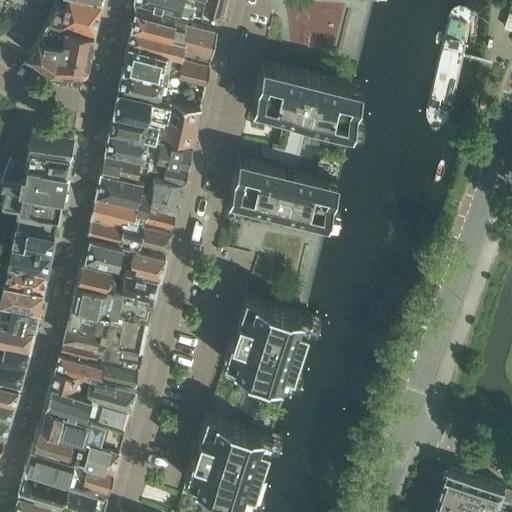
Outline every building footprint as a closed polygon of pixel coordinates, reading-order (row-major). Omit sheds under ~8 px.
[(55,0),(53,7),(48,18),(94,30),(100,0),(55,0)] [(204,0),(144,0),(201,13),(204,0)] [(204,0),(201,13),(220,18),(224,0),(204,0)] [(480,9),(448,1),(420,128),(452,135),(480,9)] [(211,54),(217,28),(135,8),(132,25),(185,36),(183,46),(195,50),(211,54)] [(27,52),(48,66),(50,67),(52,68),(54,68),(57,69),(81,71),(88,66),(92,39),(94,30),(48,18),(27,52)] [(185,36),(132,25),(128,40),(170,49),(169,52),(179,54),(181,55),(182,55),(209,60),(211,54),(195,50),(183,46),(185,36)] [(123,65),(165,74),(169,75),(169,72),(174,73),(179,54),(169,52),(170,49),(128,40),(123,65)] [(205,79),(209,60),(182,55),(178,72),(205,79)] [(362,84),(262,59),(251,102),(351,127),(362,84)] [(164,79),(165,74),(123,65),(118,85),(168,97),(171,86),(159,83),(160,78),(164,79)] [(169,98),(168,97),(118,85),(113,107),(133,111),(165,118),(169,98)] [(169,98),(165,118),(162,132),(193,139),(200,104),(169,98)] [(192,144),(193,139),(162,132),(165,118),(133,111),(113,107),(109,127),(147,135),(159,137),(192,144)] [(32,124),(27,149),(25,161),(67,171),(74,134),(32,124)] [(159,137),(147,135),(109,127),(105,147),(142,154),(155,157),(157,148),(159,137)] [(159,137),(157,148),(155,157),(164,159),(187,163),(192,144),(159,137)] [(155,157),(142,154),(105,147),(101,163),(145,172),(155,173),(161,173),(164,159),(155,157)] [(338,179),(238,154),(228,198),(327,222),(338,179)] [(62,196),(67,171),(25,161),(10,158),(1,182),(8,185),(8,183),(62,196)] [(187,163),(164,159),(161,173),(165,175),(184,179),(187,163)] [(101,163),(100,168),(96,187),(114,192),(114,194),(136,199),(134,210),(145,213),(148,202),(155,173),(145,172),(101,163)] [(148,202),(175,209),(184,179),(165,175),(161,173),(155,173),(148,202)] [(58,213),(62,196),(8,183),(8,185),(2,202),(18,205),(58,213)] [(114,192),(96,187),(90,216),(137,226),(138,221),(143,221),(145,213),(134,210),(136,199),(114,194),(114,192)] [(144,225),(147,226),(170,230),(175,209),(148,202),(145,213),(143,221),(138,221),(137,226),(144,227),(144,225)] [(18,205),(9,258),(47,267),(58,213),(18,205)] [(144,227),(137,226),(90,216),(86,233),(134,244),(155,249),(156,244),(145,242),(145,244),(143,244),(143,242),(141,241),(144,227)] [(170,230),(147,226),(144,225),(144,227),(141,241),(143,242),(143,244),(145,244),(145,242),(156,244),(159,245),(159,247),(161,247),(161,245),(166,246),(170,230)] [(82,254),(117,262),(128,265),(130,258),(131,258),(134,244),(86,233),(82,254)] [(131,258),(130,258),(128,265),(159,272),(165,252),(155,249),(134,244),(131,258)] [(47,267),(9,258),(0,256),(0,275),(2,276),(6,277),(43,286),(47,267)] [(81,258),(76,279),(112,287),(114,277),(123,280),(126,269),(81,258)] [(153,296),(158,276),(126,269),(123,280),(114,277),(112,287),(153,296)] [(0,283),(0,295),(3,296),(39,305),(43,286),(6,277),(2,276),(0,283)] [(71,302),(122,311),(148,316),(153,296),(112,287),(76,279),(71,302)] [(311,314),(245,292),(223,359),(288,381),(311,314)] [(3,296),(0,307),(0,318),(34,326),(39,305),(3,296)] [(115,341),(119,325),(122,311),(71,302),(67,319),(63,336),(103,343),(122,346),(141,350),(142,347),(115,341)] [(145,330),(148,316),(122,311),(119,325),(128,327),(145,330)] [(30,344),(34,326),(0,318),(0,345),(2,346),(5,338),(30,344)] [(145,330),(128,327),(119,325),(115,341),(142,347),(145,330)] [(122,346),(103,343),(63,336),(59,350),(75,353),(95,358),(97,350),(102,351),(102,353),(116,356),(115,359),(119,359),(122,346)] [(30,344),(5,338),(2,346),(0,345),(0,358),(1,355),(25,362),(30,344)] [(141,350),(122,346),(119,359),(138,364),(141,350)] [(55,364),(83,371),(134,384),(138,367),(95,358),(75,353),(59,350),(55,364)] [(0,374),(20,380),(25,362),(1,355),(0,358),(0,374)] [(129,403),(134,384),(83,371),(55,364),(50,379),(91,391),(111,398),(111,400),(129,403)] [(91,391),(50,379),(44,399),(85,412),(91,391)] [(0,380),(0,396),(14,400),(18,385),(0,380)] [(124,424),(129,403),(111,400),(111,398),(91,391),(85,412),(44,399),(38,422),(79,433),(118,444),(124,424)] [(0,413),(9,416),(14,400),(0,396),(0,413)] [(272,432),(206,410),(184,477),(250,498),(272,432)] [(0,430),(4,432),(9,416),(0,413),(0,430)] [(118,444),(79,433),(38,422),(31,443),(113,466),(118,444)] [(31,443),(25,466),(107,490),(113,466),(31,443)] [(75,511),(76,510),(83,511),(101,511),(107,490),(25,466),(18,493),(59,505),(57,511),(75,511)] [(511,499),(511,487),(507,486),(450,467),(447,475),(448,475),(443,491),(494,508),(498,496),(511,501),(511,499)] [(434,511),(492,511),(494,508),(443,491),(436,509),(434,511)] [(57,511),(59,505),(18,493),(13,510),(20,511),(57,511)]
